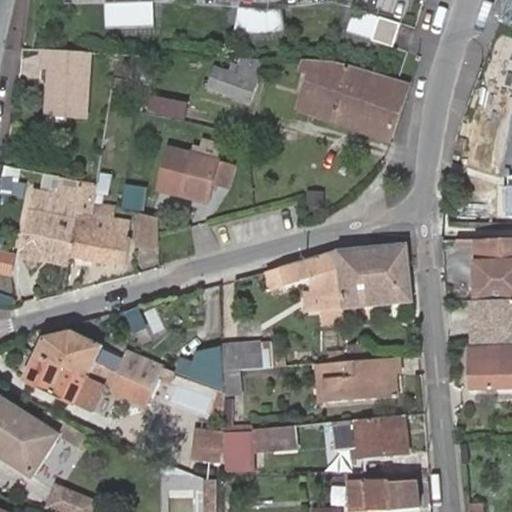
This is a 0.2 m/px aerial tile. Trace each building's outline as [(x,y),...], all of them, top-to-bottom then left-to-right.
[(391,12),(394,0),(361,0),(361,2),(391,12)] [(152,4),(105,5),(105,28),(152,27),(152,4)] [(266,11),(239,9),(234,33),(264,35),(286,32),(282,9),(266,11)] [(355,9),(347,32),(393,47),(401,24),(355,9)] [(48,75),(46,122),(87,125),(91,58),(51,55),(40,55),(39,74),(48,75)] [(260,65),(242,64),(240,72),(231,69),(227,80),(213,75),(206,97),(250,111),(260,82),(260,65)] [(335,68),(304,67),(303,75),(318,80),(328,84),(317,116),(391,143),(414,91),(335,68)] [(328,84),(318,80),(308,113),(317,116),(328,84)] [(511,87),(500,84),(466,202),(511,215),(511,87)] [(180,119),(182,101),(146,96),(143,113),(180,119)] [(222,162),(173,151),(164,192),(212,203),(222,162)] [(85,182),(100,185),(101,179),(86,177),(85,182)] [(72,261),(72,259),(128,269),(133,243),(128,242),(132,221),(111,217),(95,214),(97,205),(100,185),(85,182),(83,193),(81,202),(59,198),(33,194),(21,258),(47,263),(48,256),(72,261)] [(118,211),(140,212),(142,187),(120,186),(118,211)] [(81,202),(83,193),(61,188),(59,198),(81,202)] [(321,207),(321,191),(303,191),(303,206),(321,207)] [(95,214),(111,217),(113,208),(97,205),(95,214)] [(143,251),(158,251),(159,243),(159,240),(160,223),(141,217),(143,251)] [(511,243),(476,244),(477,265),(474,265),(476,301),(511,298),(511,243)] [(338,253),(342,310),(413,306),(408,247),(343,252),(338,253)] [(0,275),(8,276),(10,252),(0,250),(0,275)] [(335,253),(267,273),(272,291),(309,280),(316,278),(320,311),(321,325),(343,323),(342,310),(338,253),(335,253)] [(320,311),(316,278),(309,280),(310,292),(302,293),(305,312),(320,311)] [(511,298),(476,301),(478,345),(484,345),(484,346),(511,345),(511,298)] [(156,306),(142,310),(148,337),(163,334),(156,306)] [(121,315),(129,332),(142,326),(134,309),(121,315)] [(103,386),(86,379),(93,364),(101,349),(74,336),(44,341),(24,385),(75,408),(76,405),(93,412),(103,386)] [(259,345),(262,368),(279,367),(277,343),(259,345)] [(259,345),(222,349),(223,373),(238,371),(262,369),(262,368),(259,345)] [(349,349),(349,359),(363,358),(362,348),(349,349)] [(511,348),(470,348),(471,390),(511,388),(511,348)] [(160,375),(164,377),(168,368),(127,350),(123,360),(160,375)] [(399,357),(346,362),(323,364),(327,402),(388,396),(385,374),(396,372),(401,372),(399,357)] [(123,360),(117,375),(110,389),(148,405),(160,375),(123,360)] [(103,386),(110,389),(117,375),(93,364),(86,379),(103,386)] [(327,402),(323,364),(313,365),(317,402),(327,402)] [(238,371),(223,373),(224,396),(240,395),(238,371)] [(398,395),(396,372),(385,374),(388,396),(398,395)] [(84,450),(89,442),(49,416),(44,425),(0,397),(0,455),(36,478),(60,435),(84,450)] [(406,456),(403,418),(356,422),(357,427),(329,429),(331,451),(359,449),(361,459),(406,456)] [(357,427),(356,422),(320,426),(322,452),(331,451),(329,429),(357,427)] [(292,428),(226,434),(226,437),(228,469),(228,472),(254,469),(252,453),(264,453),(294,451),(292,428)] [(193,470),(228,469),(226,437),(200,439),(193,470)] [(252,453),(254,469),(254,470),(266,468),(264,453),(252,453)] [(349,485),(351,507),(368,506),(418,503),(417,485),(388,486),(387,483),(349,485)] [(217,511),(216,490),(207,491),(208,511),(217,511)] [(54,509),(61,511),(85,511),(88,505),(59,495),(54,509)]
